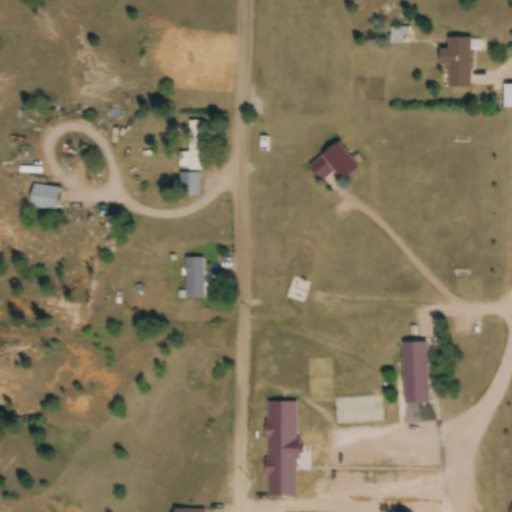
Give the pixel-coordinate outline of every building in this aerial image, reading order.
[(392,42),(407,42),(407,29),(392,29),(392,42)] [(449,67),(449,88),(471,88),(471,39),(449,39),(449,51),(441,51),(440,67),(449,67)] [(202,171),(204,122),(185,121),(184,170),(202,171)] [(334,172),(343,182),(360,168),(338,143),(310,167),(322,182),(334,172)] [(201,196),(201,174),(180,174),(180,196),(201,196)] [(30,208),(57,211),(60,188),(33,185),(30,208)] [(305,304),(311,281),(309,281),(317,248),(294,243),(280,298),(305,304)] [(205,300),(205,258),(186,258),(186,300),(205,300)] [(405,404),(428,404),(428,343),(404,344),(405,404)] [(299,404),(268,403),(266,497),(297,498),(299,404)]
